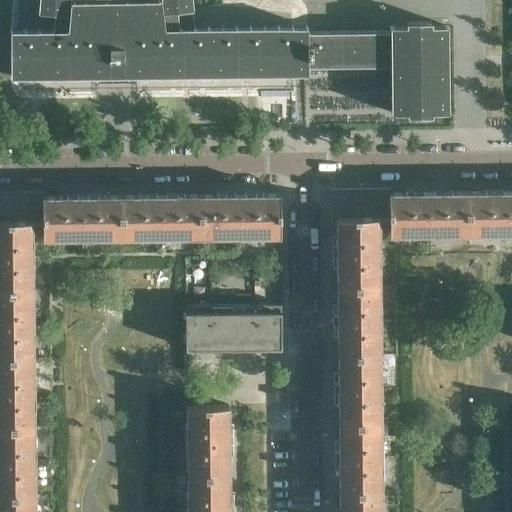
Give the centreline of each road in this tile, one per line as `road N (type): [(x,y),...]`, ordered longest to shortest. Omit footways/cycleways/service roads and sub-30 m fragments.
road 1 (residential): [(306,511),(303,163)]
road 2 (residential): [(0,162),(303,163)]
road 3 (residential): [(303,163),(511,161)]
